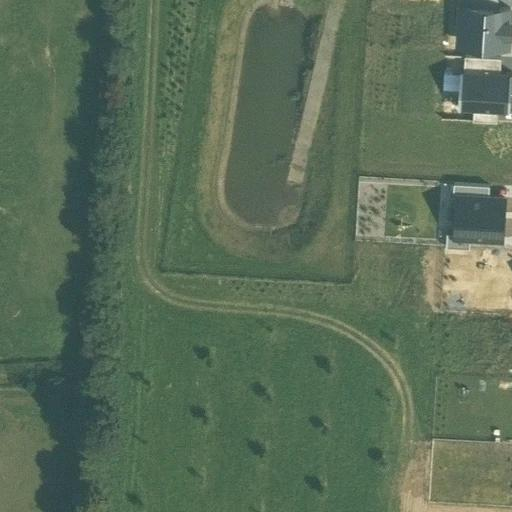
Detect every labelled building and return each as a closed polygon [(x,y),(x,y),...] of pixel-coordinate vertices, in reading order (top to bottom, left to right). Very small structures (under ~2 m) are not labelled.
[(463,4),(460,4),(458,42),(508,45),(509,33),(510,33),(511,20),(509,20),(510,7),(499,7),(463,4)] [(501,57),(465,55),(464,69),(500,71),(501,57)] [(511,71),(500,71),(464,69),(460,69),(458,107),(474,108),(498,109),(510,110),(511,78),(511,71)] [(498,109),(474,108),(473,119),(497,121),(498,109)] [(454,183),(453,197),(457,198),(457,195),(489,197),(489,185),(454,183)] [(455,233),(455,235),(470,236),(502,238),(505,198),(489,197),(457,195),(457,198),(455,233)] [(455,233),(447,232),(446,246),(470,248),(470,236),(455,235),(455,233)]
